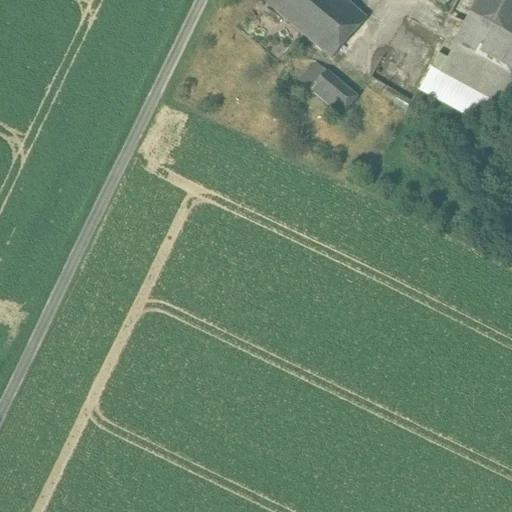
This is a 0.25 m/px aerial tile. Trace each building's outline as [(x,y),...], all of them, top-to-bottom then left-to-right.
[(262,0),(291,24),(302,12),(297,7),(302,0),(262,0)] [(342,0),(302,0),(297,7),(302,12),(291,24),(333,60),(367,20),(342,0)] [(511,36),(472,15),(478,3),(472,0),(458,0),(450,16),(465,25),(447,58),(440,73),(503,107),(511,90),(511,36)] [(511,0),(479,0),(478,3),(472,15),(511,36),(511,0)] [(503,107),(440,73),(447,58),(438,53),(418,91),(491,130),(503,107)] [(317,63),(301,81),(311,90),(326,72),(317,63)] [(357,99),(326,72),(311,90),(342,117),(357,99)]
